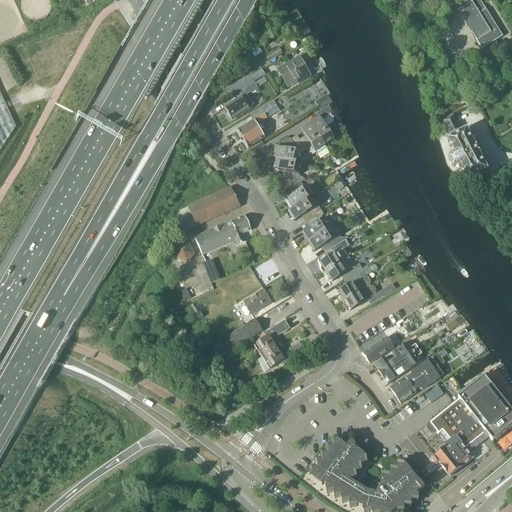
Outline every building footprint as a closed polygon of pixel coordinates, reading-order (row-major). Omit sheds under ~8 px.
[(479,0),(474,0),(457,11),(482,50),(503,37),(479,0)] [(302,39),(311,34),(294,5),(285,10),(302,39)] [(279,48),(266,55),(264,56),(267,62),(282,54),(279,48)] [(248,58),(242,62),(246,67),(252,64),(248,58)] [(298,58),(277,71),(287,87),(300,79),(302,81),(309,77),(298,58)] [(235,87),(238,92),(230,97),(233,102),(223,108),(226,113),(226,115),(228,119),(230,119),(231,120),(249,109),(248,109),(253,106),(247,95),(267,82),(264,78),(254,84),(250,77),(235,87)] [(0,150),(16,127),(0,92),(0,150)] [(332,104),(328,99),(317,106),(320,111),(328,106),(332,104)] [(250,116),(253,121),(237,131),(248,149),(264,139),(256,125),(271,116),(268,112),(277,106),(274,102),(250,116)] [(319,112),(323,120),(324,119),(325,120),(333,114),(328,106),(320,111),(319,112)] [(461,133),(452,116),(442,121),(451,138),(447,140),(454,154),(453,154),(452,155),(451,156),(450,157),(449,158),(449,159),(449,160),(449,161),(449,162),(449,163),(450,164),(450,165),(451,166),(452,167),(453,168),(455,168),(456,168),(457,168),(458,168),(459,168),(460,167),(461,167),(467,180),(486,171),(466,130),(461,133)] [(319,118),(311,124),(324,146),(332,142),(332,138),(337,134),(337,131),(333,123),(325,128),(319,118)] [(305,136),(299,140),(306,151),(309,157),(311,156),(311,150),(313,149),(314,152),(316,154),(326,148),(324,146),(311,124),(301,130),(305,136)] [(306,151),(299,140),(296,136),(291,140),(290,139),(285,138),(281,140),(285,147),(286,147),(285,149),(276,147),(274,158),(277,159),(299,164),(301,153),(306,151)] [(299,164),(277,159),(274,170),(283,172),(284,173),(282,179),(299,182),(300,180),(296,177),(296,175),(299,176),(302,164),(299,164)] [(299,182),(282,179),(281,186),(280,185),(278,194),(288,196),(289,198),(285,200),(291,209),(311,198),(314,196),(307,186),(304,188),(303,186),(308,184),(308,185),(316,181),(308,178),(301,183),(299,182)] [(187,207),(195,226),(196,227),(240,208),(232,192),(229,188),(219,192),(187,207)] [(311,198),(291,209),(289,211),(295,221),(302,216),(304,217),(307,221),(322,212),(321,210),(315,211),(314,209),(317,207),(311,198)] [(322,212),(307,221),(310,226),(309,228),(302,233),(308,243),(335,226),(329,215),(321,221),(320,219),(323,214),(322,212)] [(245,216),(194,238),(202,256),(211,252),(235,242),(236,246),(245,242),(241,234),(251,230),(245,216)] [(335,226),(308,243),(314,252),(321,247),(323,247),(327,253),(345,241),(345,240),(347,239),(347,238),(341,238),(339,236),(341,235),(335,226)] [(345,241),(327,253),(329,257),(320,263),(322,267),(321,268),(325,274),(348,259),(343,250),(349,246),(345,241)] [(353,267),(348,259),(325,274),(328,279),(329,278),(332,282),(340,277),(343,281),(361,270),(358,264),(353,267)] [(211,261),(202,264),(210,284),(219,280),(211,261)] [(368,266),(361,270),(343,281),(347,287),(338,292),(341,296),(339,297),(343,302),(369,286),(369,285),(370,284),(370,281),(367,278),(366,277),(372,273),(368,266)] [(370,306),(386,296),(382,291),(375,295),(375,294),(376,292),(376,291),(374,287),(372,286),(371,286),(370,286),(369,286),(343,302),(346,308),(347,307),(350,311),(367,300),(370,306)] [(243,302),(251,315),(271,303),(263,290),(243,302)] [(433,303),(421,310),(423,315),(436,308),(433,303)] [(421,310),(416,312),(422,323),(427,320),(423,315),(421,310)] [(214,345),(211,347),(219,359),(221,357),(221,358),(216,361),(222,370),(230,366),(224,355),(262,332),(254,320),(214,345)] [(266,338),(254,345),(262,358),(277,349),(270,338),(276,335),(277,337),(289,329),(284,321),(263,334),(266,338)] [(435,334),(438,338),(444,334),(442,330),(435,334)] [(387,338),(361,354),(368,364),(393,348),(387,338)] [(380,375),(418,350),(415,345),(414,345),(411,340),(390,354),(394,359),(389,362),(385,357),(373,366),(380,375)] [(262,358),(257,361),(264,373),(269,370),(281,362),(283,365),(304,352),(299,343),(288,350),(290,353),(283,358),(277,349),(262,358)] [(421,355),(418,350),(380,375),(386,385),(399,377),(396,372),(401,369),(404,374),(423,360),(420,355),(421,355)] [(438,354),(442,359),(447,355),(444,350),(438,354)] [(394,396),(437,367),(431,358),(409,373),(410,375),(405,379),(405,378),(389,389),(394,396)] [(437,367),(394,396),(400,405),(421,390),(421,391),(440,378),(440,377),(443,375),(437,367)] [(492,441),(511,425),(511,412),(508,407),(509,405),(497,389),(495,391),(484,377),(457,398),(459,400),(430,423),(430,424),(430,425),(429,426),(429,427),(429,428),(430,429),(430,430),(431,430),(432,430),(432,431),(433,431),(434,431),(435,430),(438,434),(440,433),(448,443),(445,446),(446,447),(431,459),(436,465),(434,466),(432,464),(423,471),(421,473),(425,478),(427,477),(440,466),(449,477),(472,459),(468,454),(489,438),(492,441)] [(255,385),(251,379),(241,386),(242,387),(238,389),(241,394),(245,391),(255,385)] [(353,478),(352,472),(353,470),(355,472),(358,471),(357,465),(358,463),(360,464),(364,464),(363,457),(364,456),(364,455),(354,447),(355,447),(355,446),(355,445),(355,444),(354,444),(354,443),(353,442),(352,442),(351,442),(350,442),(349,442),(349,443),(346,446),(336,439),(333,439),(334,446),(332,447),(331,446),(327,447),(328,453),(327,455),(325,454),(322,454),(323,460),(322,462),(320,461),(317,461),(317,468),(316,469),(314,468),(311,468),(312,475),(311,477),(310,477),(321,486),(323,484),(326,486),(325,488),(326,492),(332,490),(334,491),(333,493),(334,496),(340,495),(342,496),(341,498),(341,501),(348,499),(349,500),(348,502),(349,506),(356,504),(357,505),(360,507),(362,508),(362,510),(362,511),(364,511),(369,510),(371,510),(370,511),(393,511),(395,511),(397,510),(404,510),(404,507),(403,505),(404,504),(411,505),(411,502),(410,500),(411,498),(418,499),(418,496),(417,494),(423,489),(428,494),(434,490),(425,478),(421,473),(412,462),(410,460),(410,461),(405,465),(404,463),(403,463),(404,465),(403,466),(396,465),(396,469),(397,471),(396,472),(389,471),(389,474),(390,476),(389,477),(382,477),(381,480),(383,482),(377,486),(375,493),(367,491),(366,490),(358,485),(349,480),(349,479),(353,478)]
